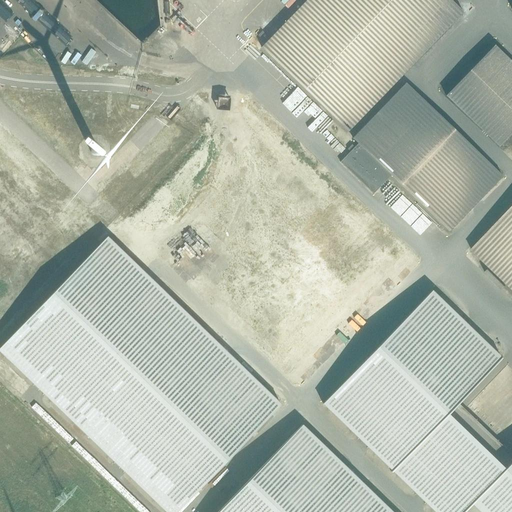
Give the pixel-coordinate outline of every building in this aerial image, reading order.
[(225,27),(246,5),(240,0),(210,0),(198,13),(204,18),(207,15),(212,20),(214,17),(225,27)] [(450,0),(306,0),(261,47),(348,131),(463,12),(450,0)] [(511,62),(494,45),(474,65),(445,95),(498,146),(511,132),(511,62)] [(502,175),(420,96),(405,83),(352,138),(358,143),(391,175),(449,230),(502,175)] [(350,151),(340,162),(373,194),(391,175),(358,143),(354,147),(350,151)] [(91,150),(90,151),(90,152),(91,153),(92,154),(93,155),(94,156),(95,156),(96,155),(97,155),(98,154),(99,152),(99,151),(99,150),(98,149),(97,148),(96,147),(95,147),(93,147),(92,148),(91,149),(91,150)] [(511,206),(471,249),(511,289),(511,206)] [(107,237),(0,347),(0,351),(166,511),(175,511),(280,404),(107,237)] [(431,290),(322,403),(435,511),(511,511),(511,455),(458,403),(501,357),(431,290)] [(392,511),(302,425),(217,511),(392,511)]
